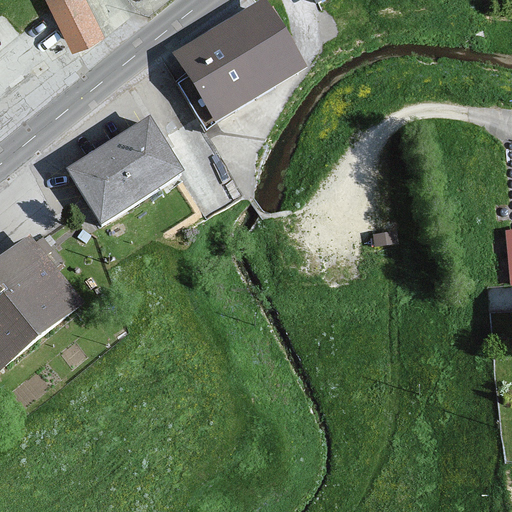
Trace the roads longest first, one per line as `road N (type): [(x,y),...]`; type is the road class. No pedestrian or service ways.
road 1 (track): [(511,126),(439,108),(406,113),(305,214),(264,219)]
road 2 (tertiary): [(205,0),(0,164)]
